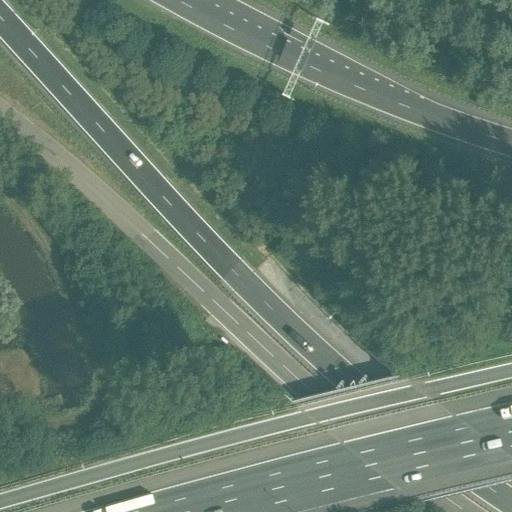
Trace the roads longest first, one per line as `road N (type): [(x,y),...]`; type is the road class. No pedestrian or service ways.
road 1 (trunk): [(0,18),(303,340),(511,503)]
road 2 (unclassified): [(465,511),(323,402),(0,111)]
road 3 (motorway): [(511,370),(0,501)]
road 4 (trunk): [(511,143),(359,88),(176,0)]
road 5 (motorway): [(511,431),(188,511)]
